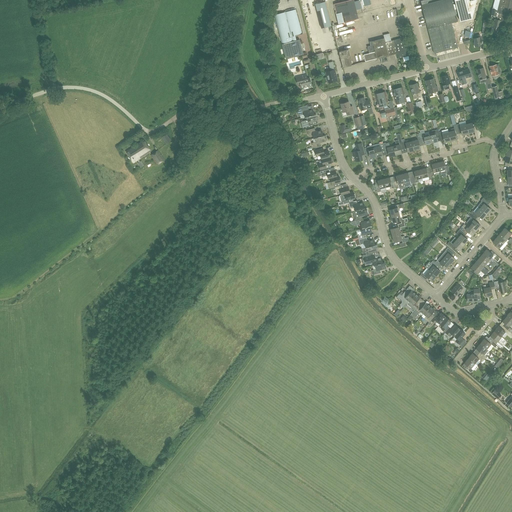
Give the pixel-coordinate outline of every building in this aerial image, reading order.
[(353,0),(349,0),(334,4),(337,14),(341,12),(344,22),(358,18),(357,13),(386,6),(396,4),(394,0),(359,0),(354,2),(353,0)] [(421,5),(427,29),(451,23),(457,21),(454,9),(456,9),(459,19),(465,20),(472,19),(476,0),(442,0),(436,2),(421,5)] [(492,35),(490,35),(491,38),(494,38),(495,38),(499,37),(498,34),(499,33),(499,31),(500,27),(507,29),(511,8),(511,0),(494,0),(491,15),(491,18),(495,19),(494,22),(493,22),(492,25),(493,25),(491,33),(492,35)] [(325,1),(315,4),(321,28),(331,26),(325,1)] [(296,9),(274,15),(282,44),(286,59),(291,58),(300,55),(303,55),(300,40),(296,41),(295,36),(302,34),(296,9)] [(451,23),(427,29),(434,54),(457,48),(451,23)] [(369,53),(363,55),(365,62),(377,59),(381,58),(382,62),(388,61),(387,56),(389,56),(388,52),(396,49),(398,58),(409,56),(404,37),(402,30),(399,31),(400,38),(391,41),(389,33),(383,35),(384,38),(370,42),(371,45),(367,46),(369,53)] [(477,38),(472,39),(474,47),(480,45),(480,43),(481,42),(480,37),(480,34),(477,35),(477,38)] [(334,36),(315,40),(316,43),(322,42),(324,51),(329,50),(329,52),(337,50),(334,36)] [(349,49),(339,52),(340,58),(343,68),(352,66),(349,56),(350,55),(349,49)] [(331,71),(326,72),(327,77),(329,77),(331,82),(337,80),(334,70),(333,67),(334,67),(332,62),(329,63),(330,68),(331,71)] [(496,64),(489,66),(492,76),(493,76),(493,78),(495,79),(497,78),(498,76),(498,74),(499,74),(496,64)] [(483,68),(476,70),(479,79),(483,78),(486,78),(483,68)] [(469,69),(463,71),(467,81),(467,83),(467,84),(471,83),(470,80),(472,80),(471,76),(469,69)] [(463,71),(458,73),(460,79),(461,84),(467,83),(467,81),(463,71)] [(306,74),(296,77),(298,84),(300,84),(301,88),(312,85),(310,81),(309,81),(309,78),(307,79),(306,74)] [(443,84),(440,84),(442,90),(449,88),(448,84),(450,83),(448,75),(441,77),(443,84)] [(433,78),(425,81),(428,93),(438,91),(437,86),(435,86),(433,78)] [(417,83),(410,85),(412,94),(414,99),(422,97),(420,91),(419,92),(417,83)] [(457,86),(452,87),(455,97),(456,96),(457,101),(461,100),(457,86)] [(497,86),(492,87),(492,88),(493,92),(495,98),(496,102),(504,100),(502,91),(498,92),(497,86)] [(402,87),(397,88),(401,103),(406,102),(405,97),(402,87)] [(397,88),(393,90),(395,99),(396,104),(401,103),(397,88)] [(385,92),(380,93),(383,103),(385,111),(387,117),(396,114),(394,108),(392,100),(389,101),(391,109),(390,109),(389,108),(387,107),(386,102),(388,101),(385,92)] [(364,97),(358,99),(360,106),(362,106),(363,110),(371,108),(369,100),(365,101),(364,97)] [(348,102),(341,104),(343,112),(346,111),(347,115),(354,113),(353,108),(350,108),(348,102)] [(412,102),(406,104),(408,108),(407,109),(408,114),(415,112),(414,110),(413,106),(412,102)] [(299,109),(297,109),(298,115),(299,116),(304,114),(305,117),(306,117),(314,115),(314,114),(312,109),(309,110),(308,106),(306,107),(299,109)] [(301,121),(301,122),(302,127),(303,127),(306,127),(309,126),(311,125),(312,125),(311,122),(317,120),(315,115),(315,114),(314,114),(314,115),(306,117),(307,120),(301,121)] [(472,123),(466,124),(468,133),(474,132),(473,127),(476,126),(479,125),(477,117),(474,118),(475,120),(472,121),(472,123)] [(454,130),(448,132),(451,141),(457,139),(456,135),(458,134),(458,131),(456,125),(456,124),(453,125),(454,130)] [(456,125),(458,131),(461,130),(462,135),(468,133),(466,124),(460,126),(459,124),(456,125)] [(314,128),(307,130),(308,135),(312,134),(313,138),(315,138),(323,135),(321,130),(315,131),(314,128)] [(432,133),(429,134),(432,143),(438,141),(436,136),(439,136),(439,132),(438,129),(435,130),(432,131),(432,133)] [(423,131),(419,132),(419,133),(419,134),(421,140),(424,140),(425,144),(432,143),(429,134),(425,135),(424,132),(423,131)] [(439,132),(439,136),(440,138),(443,138),(444,143),(451,141),(448,132),(442,134),(442,131),(439,132)] [(161,137),(166,144),(171,140),(166,133),(161,137)] [(418,140),(411,141),(414,150),(420,149),(419,144),(422,143),(421,140),(419,134),(419,133),(416,134),(418,140)] [(396,145),(393,146),(395,155),(401,153),(400,149),(403,148),(402,142),(401,139),(400,134),(397,135),(398,140),(395,141),(396,145)] [(316,142),(312,143),(313,148),(321,146),(320,143),(326,141),(324,135),(323,136),(323,135),(315,138),(316,142)] [(126,152),(133,163),(151,151),(144,140),(126,152)] [(402,142),(403,148),(406,147),(407,152),(414,150),(411,141),(408,142),(408,140),(405,141),(402,142)] [(358,151),(352,152),(353,157),(354,156),(356,162),(363,160),(361,155),(364,154),(361,143),(355,144),(357,149),(358,149),(358,151)] [(380,146),(374,148),(376,157),(382,155),(381,150),(384,150),(383,143),(382,143),(379,144),(380,146)] [(383,143),(384,150),(385,152),(388,152),(389,157),(395,155),(393,146),(390,147),(389,143),(386,143),(383,143)] [(367,147),(364,148),(366,154),(368,153),(370,158),(376,157),(374,148),(373,145),(367,147)] [(320,149),(314,151),(316,157),(320,156),(321,159),(330,157),(328,151),(323,152),(323,149),(321,150),(320,149)] [(150,155),(157,165),(165,160),(158,150),(150,155)] [(322,163),(318,164),(320,170),(326,169),(325,165),(332,163),(330,157),(321,159),(322,163)] [(444,161),(438,163),(440,171),(441,174),(444,173),(447,172),(447,175),(450,174),(450,171),(448,165),(445,166),(444,161)] [(432,169),(429,170),(430,172),(431,176),(434,175),(433,172),(440,171),(438,163),(431,164),(432,169)] [(426,168),(420,170),(422,178),(426,177),(428,176),(429,179),(432,178),(431,176),(430,172),(427,173),(426,168)] [(320,171),(316,172),(318,176),(321,175),(321,177),(327,175),(328,179),(330,178),(337,177),(337,176),(335,170),(328,172),(328,169),(320,171)] [(415,176),(412,177),(414,183),(419,182),(418,179),(422,178),(420,170),(414,171),(415,176)] [(408,173),(402,174),(405,187),(409,186),(409,185),(411,185),(411,184),(414,183),(412,177),(409,178),(408,173)] [(397,181),(394,182),(395,188),(396,189),(398,188),(399,188),(401,189),(403,188),(404,187),(405,187),(402,174),(395,176),(397,181)] [(329,182),(327,183),(327,186),(328,186),(328,189),(333,187),(334,187),(334,184),(340,182),(339,176),(337,176),(337,177),(330,178),(331,182),(329,182)] [(390,177),(383,179),(386,187),(389,186),(390,189),(395,188),(394,182),(391,182),(390,177)] [(378,186),(376,186),(377,192),(380,192),(381,191),(381,190),(386,189),(386,187),(383,179),(377,181),(378,186)] [(341,185),(334,187),(335,191),(336,193),(340,192),(341,195),(350,193),(350,192),(348,187),(341,188),(341,185)] [(341,195),(339,196),(340,199),(341,203),(342,205),(348,203),(348,200),(352,199),(355,198),(354,197),(355,197),(354,194),(353,192),(350,192),(350,193),(341,195)] [(484,203),(480,208),(487,214),(491,209),(487,206),(489,203),(483,198),(481,201),(484,203)] [(353,202),(348,203),(350,208),(354,207),(355,211),(365,208),(365,205),(364,206),(363,202),(357,204),(356,201),(353,202)] [(394,209),(389,210),(391,216),(399,214),(398,211),(400,210),(399,208),(404,207),(403,203),(396,205),(393,206),(394,209)] [(355,211),(352,212),(353,216),(355,221),(355,220),(362,219),(362,216),(367,214),(367,211),(367,210),(367,208),(366,208),(365,208),(355,211)] [(472,210),(470,213),(476,217),(478,215),(482,219),(487,214),(480,208),(476,213),(472,210)] [(470,213),(468,215),(473,220),(469,224),(476,230),(480,225),(474,220),(476,217),(470,213)] [(399,214),(391,216),(393,223),(401,221),(401,223),(401,224),(404,223),(408,222),(407,218),(402,219),(401,217),(400,217),(399,214)] [(362,219),(355,220),(355,221),(356,226),(361,224),(362,228),(370,226),(370,227),(371,226),(370,220),(364,222),(363,219),(362,219)] [(398,227),(390,229),(392,236),(400,234),(399,230),(401,229),(400,228),(405,226),(404,223),(401,224),(401,223),(397,224),(398,227)] [(464,224),(460,229),(465,234),(467,231),(472,235),(476,230),(469,224),(467,227),(464,224)] [(358,237),(353,238),(353,241),(358,239),(366,237),(365,234),(371,232),(370,227),(370,226),(362,228),(361,229),(356,230),(357,234),(358,237)] [(505,227),(500,233),(507,239),(511,233),(505,227)] [(460,229),(456,234),(459,237),(457,239),(464,245),(468,240),(463,236),(465,234),(460,229)] [(500,233),(497,237),(503,243),(505,241),(507,242),(509,240),(507,239),(500,233)] [(400,234),(392,236),(394,243),(402,240),(402,243),(405,242),(409,241),(408,237),(404,238),(404,236),(401,237),(400,234)] [(366,237),(359,239),(360,244),(364,243),(366,247),(367,247),(375,245),(373,239),(367,240),(366,237)] [(449,241),(447,244),(453,248),(455,246),(459,250),(464,245),(457,239),(455,237),(453,239),(450,242),(449,241)] [(497,237),(493,242),(499,248),(501,246),(503,243),(497,237)] [(368,251),(365,252),(366,254),(366,257),(373,255),(372,252),(377,251),(378,251),(376,244),(375,245),(367,247),(368,251)] [(445,251),(441,255),(444,258),(451,264),(455,259),(450,255),(453,252),(446,246),(443,249),(445,251)] [(487,249),(483,254),(490,259),(491,261),(495,264),(496,262),(491,258),(493,255),(487,249)] [(483,254),(479,258),(486,264),(488,262),(490,259),(483,254)] [(363,258),(362,258),(362,260),(365,259),(365,262),(367,263),(372,261),(373,265),(375,265),(375,264),(383,262),(381,257),(375,258),(374,255),(373,255),(366,257),(363,258)] [(437,260),(435,263),(437,265),(440,267),(442,265),(446,269),(451,264),(444,258),(441,255),(437,260)] [(479,258),(475,263),(482,268),(486,264),(479,258)] [(432,261),(426,268),(429,270),(436,276),(440,271),(435,267),(437,265),(435,263),(432,261)] [(376,269),(371,270),(373,275),(381,273),(380,270),(386,268),(384,262),(383,262),(375,264),(375,265),(376,269)] [(475,263),(471,267),(474,270),(478,273),(480,270),(482,268),(475,263)] [(422,273),(420,275),(425,279),(427,277),(432,281),(436,276),(429,270),(425,275),(422,273)] [(458,283),(451,291),(456,295),(460,291),(463,294),(466,288),(464,286),(461,284),(463,282),(461,280),(459,282),(458,284),(458,283)] [(498,281),(494,282),(496,288),(500,287),(501,293),(507,291),(504,282),(499,283),(498,281)] [(487,287),(484,288),(486,296),(492,295),(491,289),(494,288),(493,282),(489,283),(490,285),(487,285),(487,287)] [(401,291),(396,297),(399,299),(400,298),(401,299),(402,302),(400,304),(401,305),(403,308),(407,304),(415,294),(413,292),(414,290),(413,289),(409,293),(406,290),(403,293),(401,291)] [(474,294),(466,295),(466,300),(467,300),(467,301),(477,301),(477,296),(480,296),(480,289),(473,290),(474,294)] [(415,294),(407,304),(411,308),(409,309),(412,312),(420,304),(417,302),(420,298),(421,296),(420,295),(418,296),(415,294)] [(412,312),(411,314),(415,317),(419,313),(421,312),(424,314),(430,307),(427,304),(428,302),(427,301),(426,303),(423,307),(420,304),(412,312)] [(426,316),(424,318),(429,323),(429,322),(431,320),(434,316),(432,314),(435,311),(436,309),(434,307),(433,309),(430,307),(424,314),(426,316)] [(434,316),(431,320),(432,321),(435,324),(437,321),(440,324),(446,317),(441,313),(441,314),(438,318),(435,315),(434,316)] [(505,316),(502,319),(503,320),(502,321),(506,325),(505,327),(511,333),(511,332),(511,325),(511,322),(511,320),(506,316),(506,317),(506,316),(505,316)] [(446,317),(440,324),(444,327),(441,329),(445,332),(449,328),(447,326),(451,321),(446,317)] [(449,328),(445,332),(449,336),(450,337),(452,334),(454,336),(460,329),(456,325),(452,330),(449,328)] [(499,326),(495,331),(501,337),(505,332),(510,335),(511,333),(505,327),(503,329),(499,326)] [(460,329),(454,336),(458,339),(456,341),(460,345),(464,340),(462,338),(465,334),(460,329)] [(495,331),(491,336),(495,339),(493,342),(497,345),(498,346),(500,348),(502,345),(500,344),(502,342),(499,340),(501,337),(495,331)] [(485,339),(481,344),(487,349),(491,344),(493,346),(495,347),(497,345),(493,342),(490,340),(488,342),(485,339)] [(481,344),(476,349),(480,352),(479,354),(485,359),(486,357),(485,356),(484,355),(488,350),(487,349),(481,344)] [(473,353),(469,358),(475,364),(478,361),(479,363),(481,360),(482,362),(484,359),(485,359),(479,354),(477,357),(473,353)] [(469,358),(465,363),(468,367),(466,369),(471,373),(477,365),(475,364),(469,358)] [(495,390),(492,394),(499,399),(502,396),(495,390)]
